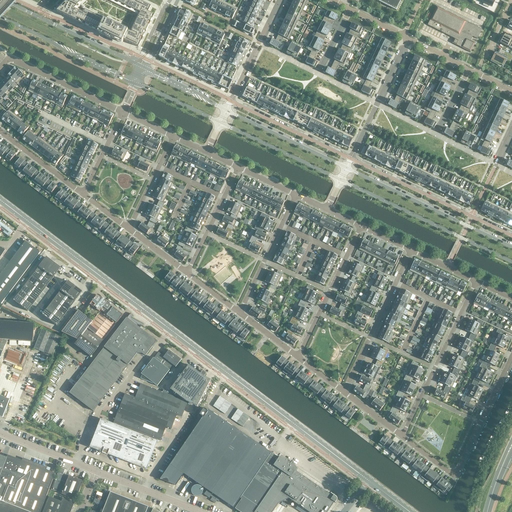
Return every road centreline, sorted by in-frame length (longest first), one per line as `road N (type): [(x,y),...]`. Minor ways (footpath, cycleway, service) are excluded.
road 1 (tertiary): [(368,480),(0,199)]
road 2 (secondary): [(340,179),(511,261)]
road 3 (secondary): [(511,246),(346,167)]
road 4 (residential): [(511,235),(350,158)]
road 5 (residential): [(476,281),(401,435)]
road 6 (residential): [(342,391),(411,250)]
road 7 (secondary): [(0,16),(135,84)]
road 8 (residential): [(360,225),(297,356)]
road 9 (secondary): [(130,60),(4,0)]
road 10 (residential): [(350,158),(230,100)]
road 11 (secondary): [(220,122),(340,179)]
road 12 (secondary): [(346,167),(226,110)]
road 13 (residential): [(407,39),(350,158)]
road 14 (residential): [(295,194),(238,311)]
road 15 (residential): [(455,471),(511,355)]
road 16 (residential): [(122,112),(9,58)]
